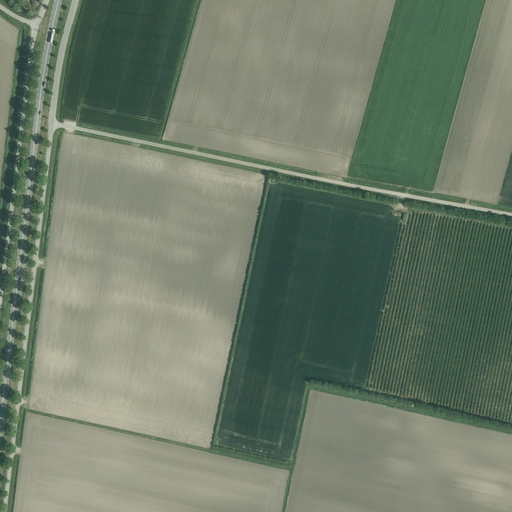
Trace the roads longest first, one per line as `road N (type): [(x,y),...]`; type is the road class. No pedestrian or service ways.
road 1 (unclassified): [(511,215),(51,123)]
road 2 (primary): [(0,425),(58,0)]
road 3 (unclassified): [(51,123),(4,511)]
road 4 (unclassified): [(35,25),(0,303)]
road 5 (unclassified): [(51,123),(75,0)]
